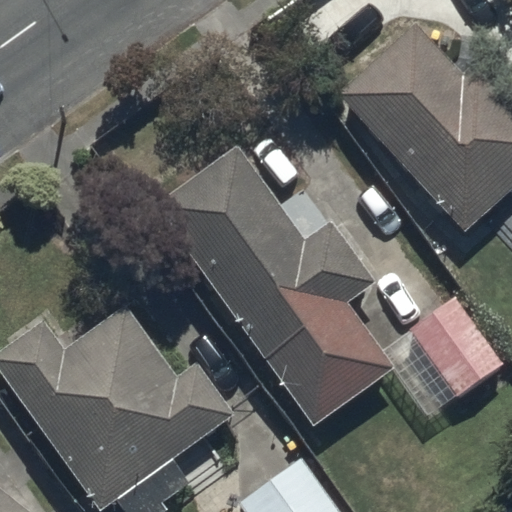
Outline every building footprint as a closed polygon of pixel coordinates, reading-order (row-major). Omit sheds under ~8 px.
[(409,21),(331,92),(459,232),(511,183),(511,103),(472,60),(457,74),(409,21)] [(232,147),(150,205),(309,426),(389,369),(341,303),(369,283),(324,222),(299,240),(232,147)] [(0,285),(12,300),(64,257),(30,215),(0,239),(0,285)] [(498,362),(449,294),(403,327),(452,395),(498,362)] [(38,317),(0,343),(0,379),(94,511),(95,511),(231,415),(194,363),(173,378),(119,303),(59,346),(38,317)] [(334,511),(296,458),(232,502),(238,511),(334,511)] [(27,511),(0,491),(0,511),(27,511)] [(498,511),(511,511),(511,503),(499,511),(498,511)]
